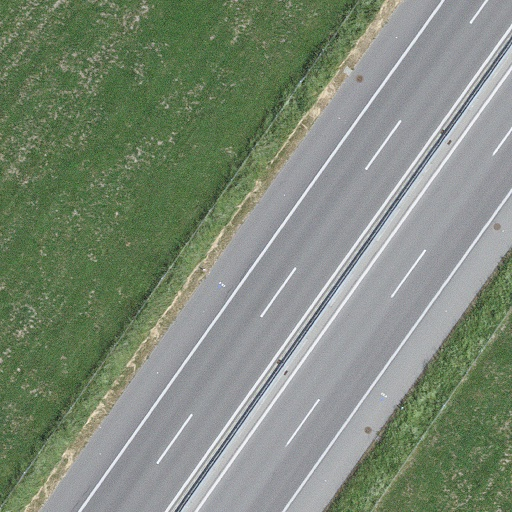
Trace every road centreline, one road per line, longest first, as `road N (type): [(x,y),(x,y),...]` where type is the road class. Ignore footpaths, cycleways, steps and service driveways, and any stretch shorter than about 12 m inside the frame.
road 1 (motorway): [(485,0),(122,511)]
road 2 (motorway): [(240,511),(511,129)]
